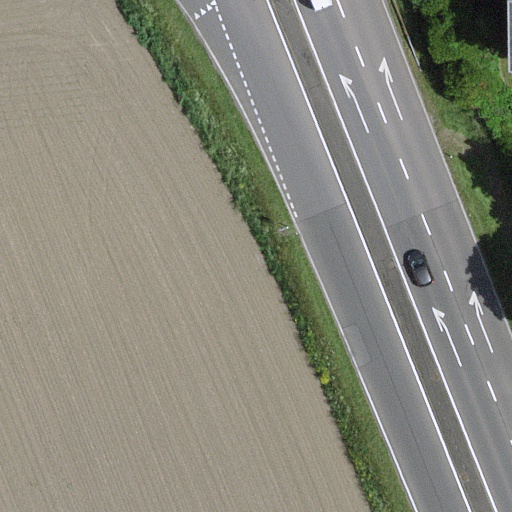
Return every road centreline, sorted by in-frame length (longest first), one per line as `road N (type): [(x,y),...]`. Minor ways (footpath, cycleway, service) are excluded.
road 1 (primary): [(233,6),(442,511)]
road 2 (primary): [(511,443),(336,0)]
